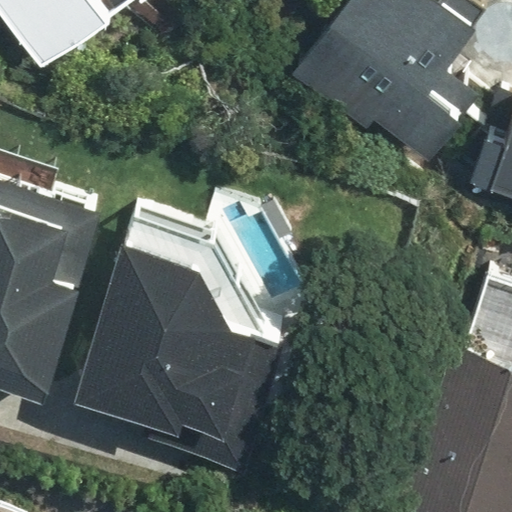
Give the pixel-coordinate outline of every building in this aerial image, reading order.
[(154,0),(49,0),(91,51),(154,0)] [(469,0),(323,0),(291,46),(373,104),(382,91),(430,124),(472,64),(440,42),(469,0)] [(511,68),(505,66),(473,168),(511,180),(511,68)] [(0,339),(75,359),(125,170),(0,137),(0,339)] [(261,435),(310,287),(287,276),(253,216),(156,186),(102,360),(190,387),(183,409),(261,435)] [(511,321),(477,311),(427,481),(511,505),(511,321)] [(36,511),(40,499),(0,488),(0,511),(36,511)]
